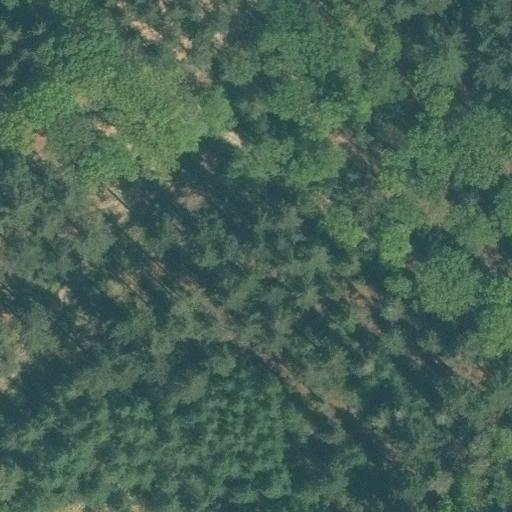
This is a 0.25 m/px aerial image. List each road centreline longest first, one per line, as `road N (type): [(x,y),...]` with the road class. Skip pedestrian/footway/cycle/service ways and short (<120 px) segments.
road 1 (track): [(511,340),(176,105)]
road 2 (track): [(0,119),(176,105)]
